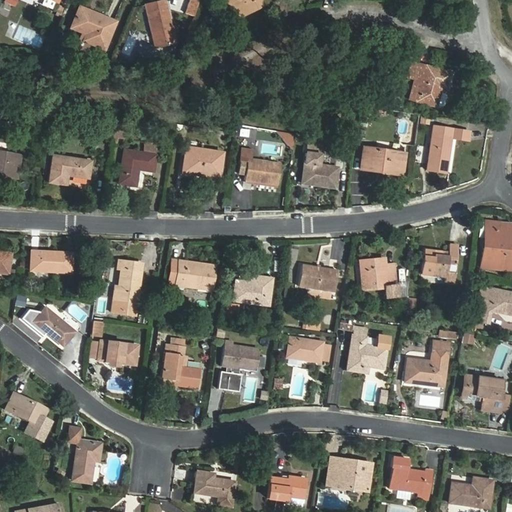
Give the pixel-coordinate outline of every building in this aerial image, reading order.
[(189,0),(185,14),(192,16),(197,0),(189,0)] [(236,18),(263,4),(260,0),(218,0),(222,7),(229,3),(236,18)] [(155,46),(174,42),(165,2),(146,6),(155,46)] [(104,49),(115,22),(80,8),(71,28),(95,38),(92,44),(104,49)] [(414,79),(421,82),(415,104),(436,110),(440,96),(441,91),(447,91),(452,73),(418,64),(414,79)] [(440,96),(436,110),(441,112),(445,98),(440,96)] [(433,126),(427,170),(446,173),(451,139),(469,141),(470,132),(433,126)] [(126,129),(116,127),(114,137),(125,139),(126,129)] [(136,186),(138,170),(153,172),(158,143),(144,142),(143,153),(124,150),(119,184),(136,186)] [(307,142),(306,153),(320,155),(321,144),(307,142)] [(219,178),(223,153),(185,147),(181,173),(219,178)] [(377,172),(377,170),(396,173),(398,161),(405,162),(406,153),(364,147),(361,170),(377,172)] [(0,174),(17,178),(21,155),(0,151),(0,170),(1,171),(0,174)] [(302,183),(335,188),(338,168),(318,165),(320,155),(306,153),(302,183)] [(88,178),(90,161),(52,156),(48,182),(65,185),(67,176),(88,178)] [(278,186),(281,163),(247,158),(241,157),(239,174),(245,175),(245,181),(278,186)] [(502,270),(504,250),(508,250),(510,231),(501,230),(501,223),(485,221),(480,268),(502,270)] [(422,275),(445,278),(445,284),(453,285),(455,273),(447,272),(448,265),(456,266),(459,245),(450,243),(448,256),(434,254),(434,250),(425,248),(422,275)] [(30,271),(71,273),(72,253),(31,251),(30,271)] [(0,273),(8,274),(11,254),(0,252),(0,273)] [(132,315),(136,289),(139,290),(142,264),(118,261),(117,269),(120,270),(118,286),(114,286),(111,312),(132,315)] [(360,264),(362,291),(385,289),(386,299),(397,298),(395,286),(397,285),(395,265),(386,265),(386,264),(370,265),(370,263),(360,264)] [(177,273),(170,272),(168,284),(212,291),(215,265),(204,264),(203,268),(178,264),(177,273)] [(302,264),(298,287),(334,293),(338,270),(302,264)] [(230,301),(269,306),(272,278),(251,276),(250,282),(233,280),(230,301)] [(488,324),(490,311),(511,315),(511,293),(481,287),(473,321),(488,324)] [(416,310),(417,299),(408,298),(407,310),(416,310)] [(223,319),(237,321),(239,305),(225,304),(223,319)] [(63,346),(75,332),(45,308),(34,322),(63,346)] [(318,331),(319,321),(304,319),(302,329),(318,331)] [(102,322),(93,321),(90,336),(100,337),(102,322)] [(353,326),(352,335),(367,337),(368,328),(353,326)] [(457,340),(459,332),(440,329),(439,337),(457,340)] [(464,333),(463,343),(474,345),(476,334),(464,333)] [(365,345),(367,337),(352,335),(346,370),(367,373),(368,366),(383,369),(389,337),(379,335),(377,347),(365,345)] [(290,337),(287,357),(319,362),(319,361),(329,363),(331,345),(322,344),(323,343),(290,337)] [(98,359),(100,342),(91,341),(89,358),(98,359)] [(98,359),(97,360),(135,365),(137,346),(100,341),(100,342),(98,359)] [(233,342),(224,341),(221,366),(229,367),(229,373),(220,371),(218,389),(239,392),(241,374),(239,374),(239,369),(242,369),(242,365),(257,367),(259,349),(232,346),(233,342)] [(447,357),(449,343),(434,341),(432,355),(447,357)] [(183,366),(185,346),(166,344),(161,379),(178,381),(177,386),(198,389),(201,369),(183,366)] [(446,364),(407,359),(404,382),(431,385),(431,382),(444,383),(446,364)] [(241,372),(256,374),(257,367),(242,365),(242,369),(241,372)] [(500,393),(502,380),(467,375),(464,395),(483,398),(481,410),(499,413),(500,408),(503,394),(500,393)] [(385,404),(387,392),(380,391),(379,403),(385,404)] [(47,409),(13,393),(5,409),(29,421),(24,432),(41,441),(49,425),(50,421),(43,418),(47,409)] [(511,395),(503,394),(500,408),(510,410),(511,398),(511,395)] [(79,440),(80,428),(70,427),(68,442),(77,443),(72,481),(90,483),(93,461),(99,462),(101,443),(79,440)] [(418,493),(417,500),(428,501),(433,470),(426,469),(425,471),(406,469),(408,459),(392,457),(390,468),(392,468),(389,489),(418,493)] [(371,464),(354,461),(354,463),(338,460),(338,459),(330,458),(326,485),(366,491),(371,464)] [(213,478),(213,474),(196,471),(193,493),(231,499),(234,482),(213,478)] [(270,477),(269,485),(267,499),(286,501),(286,496),(302,499),(305,479),(289,477),(288,480),(270,477)] [(451,483),(448,503),(489,509),(493,481),(472,477),(471,486),(451,483)] [(291,498),(290,504),(303,507),(305,501),(291,498)] [(60,511),(59,503),(15,511),(60,511)]
